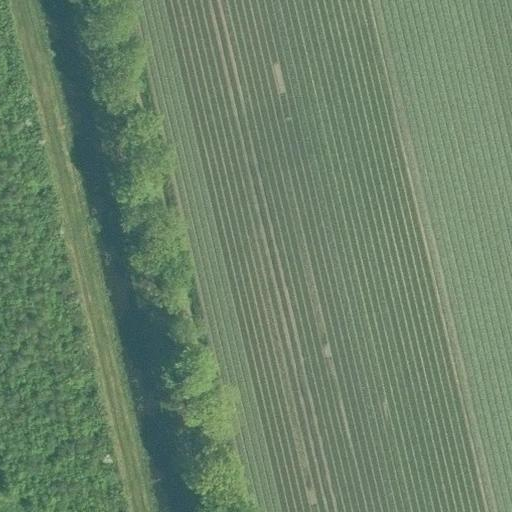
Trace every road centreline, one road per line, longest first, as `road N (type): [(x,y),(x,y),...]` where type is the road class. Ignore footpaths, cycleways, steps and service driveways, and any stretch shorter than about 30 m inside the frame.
road 1 (track): [(73,0),(194,511)]
road 2 (track): [(19,0),(139,511)]
